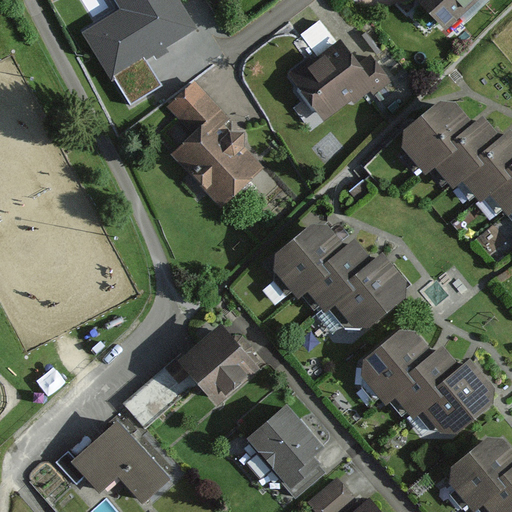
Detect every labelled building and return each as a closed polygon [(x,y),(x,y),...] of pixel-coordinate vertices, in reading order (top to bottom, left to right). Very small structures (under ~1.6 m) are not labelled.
[(202,19),(189,0),(125,0),(128,4),(91,28),(119,72),(202,19)] [(422,0),(451,29),(480,0),(422,0)] [(341,44),(296,81),(329,121),(364,92),(370,99),(390,83),(374,63),(363,72),(341,44)] [(230,130),(197,97),(173,121),(189,137),(169,157),(221,208),(257,172),(222,138),(230,130)] [(456,181),(478,208),(487,201),(504,222),(511,215),(511,143),(505,136),(497,142),(480,121),(468,130),(447,105),(396,146),(420,176),(429,169),(446,189),(456,181)] [(325,232),(274,273),(298,302),(307,295),(324,316),(334,307),(359,337),(410,296),(383,262),(375,269),(358,247),(346,257),(325,232)] [(257,374),(221,334),(181,369),(217,409),(257,374)] [(410,336),(358,377),(383,407),(392,400),(409,421),(419,412),(444,443),(496,400),(468,367),(460,373),(443,352),(431,362),(410,336)] [(187,399),(165,374),(128,408),(150,432),(187,399)] [(326,463),(281,413),(244,446),(289,496),(326,463)] [(166,485),(115,430),(74,467),(102,498),(120,481),(143,506),(166,485)] [(511,511),(511,454),(500,440),(449,481),(473,511),(482,503),(489,511),(511,511)] [(345,511),(353,506),(338,487),(313,508),(316,511),(345,511)]
